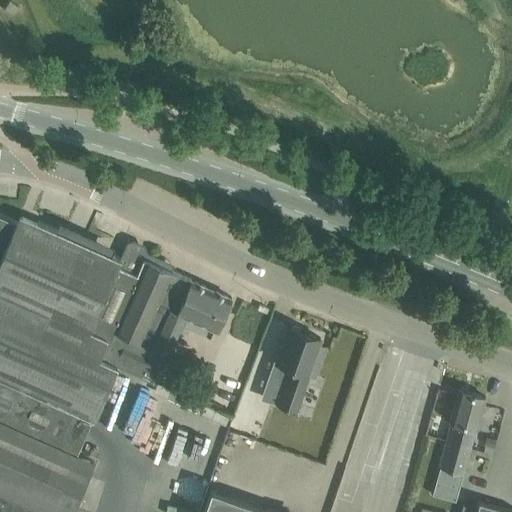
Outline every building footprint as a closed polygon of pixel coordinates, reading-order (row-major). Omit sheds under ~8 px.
[(1,12),(10,17),(15,9),(6,3),(1,12)] [(0,511),(72,511),(95,462),(76,453),(117,364),(101,356),(113,330),(112,329),(145,257),(124,248),(120,257),(38,220),(34,229),(0,213),(0,511)] [(113,330),(101,356),(117,364),(156,381),(168,354),(155,348),(161,335),(155,333),(168,306),(177,310),(191,278),(145,257),(112,329),(113,330)] [(161,335),(155,348),(168,354),(169,354),(175,357),(181,345),(174,342),(186,315),(216,329),(231,296),(191,278),(177,310),(168,306),(155,333),(161,335)] [(275,359),(289,364),(276,402),(297,410),(310,372),(314,373),(324,346),(325,347),(326,346),(318,343),(320,337),(287,325),(275,359)] [(450,420),(451,420),(438,466),(440,466),(436,480),(458,486),(462,472),(464,473),(476,427),(477,427),(485,395),(458,388),(450,420)] [(486,435),(484,443),(485,443),(494,446),(496,437),(486,435)] [(282,511),(210,486),(200,511),(282,511)] [(511,511),(511,509),(479,500),(475,511),(511,511)]
